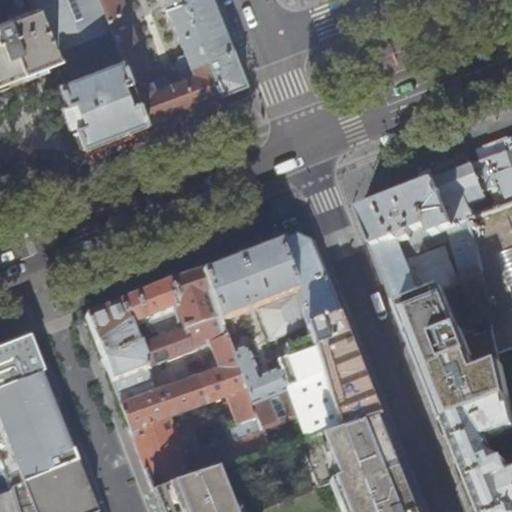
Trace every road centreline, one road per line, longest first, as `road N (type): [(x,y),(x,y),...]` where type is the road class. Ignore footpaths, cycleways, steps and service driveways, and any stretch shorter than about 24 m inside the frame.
road 1 (residential): [(304,153),(447,511)]
road 2 (primary): [(0,269),(304,153)]
road 3 (primary): [(304,153),(511,71)]
road 4 (residential): [(266,47),(386,0)]
